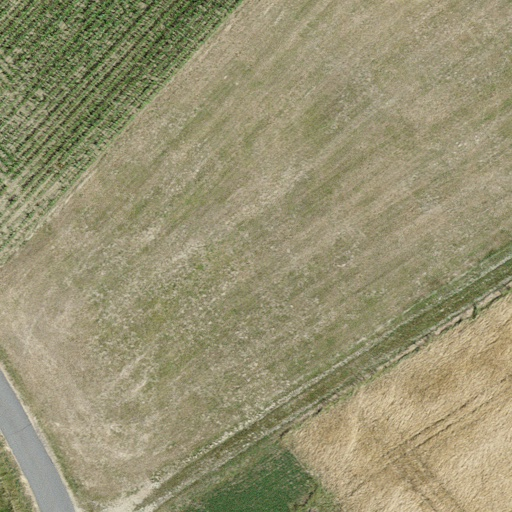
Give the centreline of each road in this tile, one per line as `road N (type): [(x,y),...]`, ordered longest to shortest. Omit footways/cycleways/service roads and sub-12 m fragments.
road 1 (track): [(120,511),(511,259)]
road 2 (unclassified): [(0,404),(52,511)]
